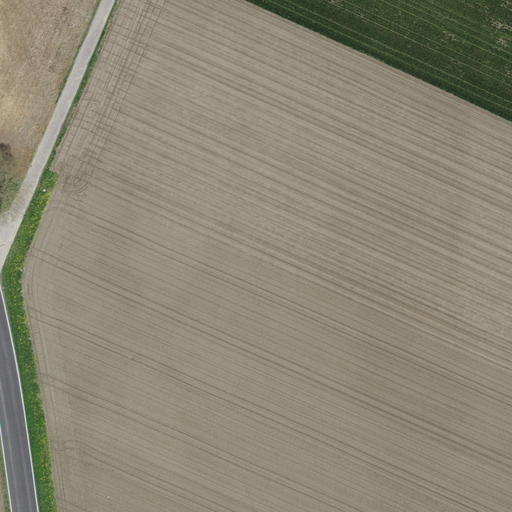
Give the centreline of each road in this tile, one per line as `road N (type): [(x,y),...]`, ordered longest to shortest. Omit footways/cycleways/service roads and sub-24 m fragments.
road 1 (track): [(0,234),(106,0)]
road 2 (tertiary): [(23,511),(0,338)]
